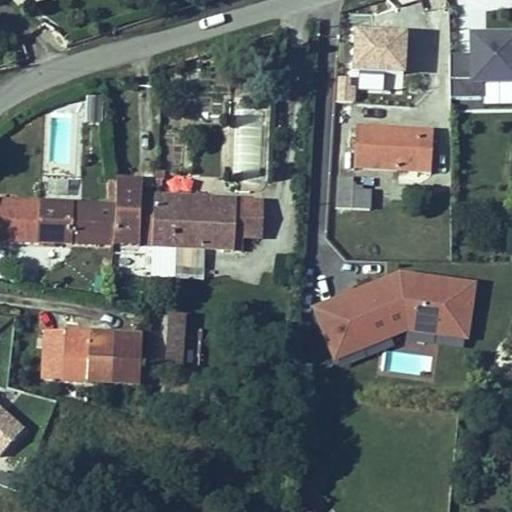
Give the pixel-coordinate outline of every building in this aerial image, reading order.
[(406,34),(354,31),(351,89),(403,92),(406,34)] [(449,110),(511,109),(511,33),(469,34),(469,55),(449,55),(449,110)] [(101,97),(83,98),(81,122),(98,123),(101,97)] [(338,138),(335,181),(414,187),(415,171),(400,170),(402,144),(402,141),(338,138)] [(416,144),(402,144),(400,170),(415,171),(416,144)] [(336,203),(337,191),(321,190),(319,220),(352,222),(354,204),(336,203)] [(20,248),(228,258),(229,246),(245,247),(246,219),(22,208),(20,248)] [(457,294),(383,287),(313,319),(332,359),(358,347),(354,338),(386,324),(390,333),(423,336),(452,339),(457,294)] [(153,321),(151,380),(165,381),(168,332),(168,322),(153,321)] [(422,344),(423,336),(390,333),(386,324),(354,338),(358,347),(332,359),(335,366),(392,341),(422,344)] [(186,334),(168,332),(165,381),(183,381),(186,334)] [(100,344),(51,341),(49,389),(112,393),(114,349),(99,349),(100,344)] [(143,350),(114,349),(112,393),(141,395),(143,350)] [(0,456),(5,460),(28,423),(0,405),(0,456)] [(19,484),(5,478),(1,488),(24,498),(34,478),(23,474),(19,484)]
